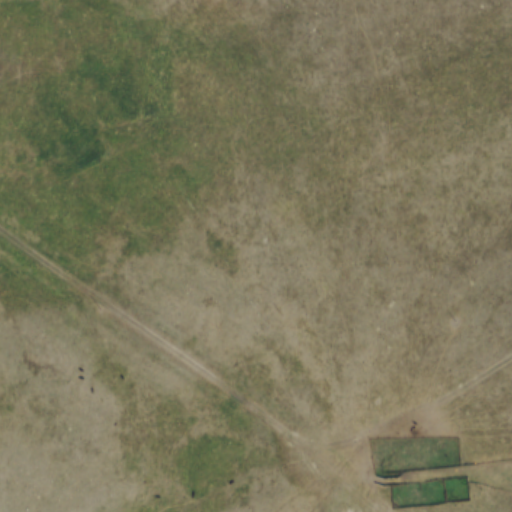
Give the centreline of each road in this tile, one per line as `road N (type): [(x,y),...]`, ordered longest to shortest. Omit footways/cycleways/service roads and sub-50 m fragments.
road 1 (track): [(388,511),(354,478),(0,230)]
road 2 (track): [(511,363),(354,478)]
